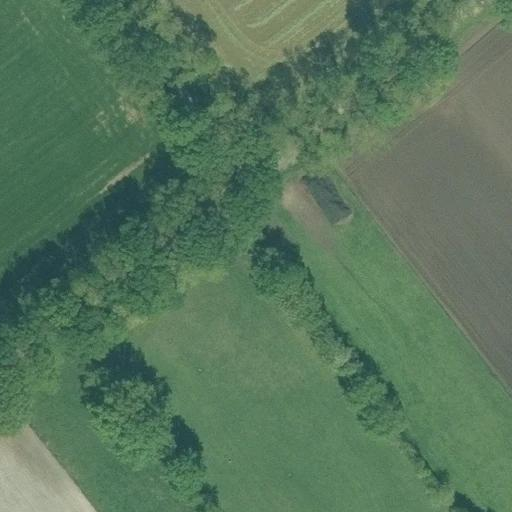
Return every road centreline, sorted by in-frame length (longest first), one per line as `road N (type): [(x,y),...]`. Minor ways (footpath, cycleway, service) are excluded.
road 1 (track): [(0,378),(480,0)]
road 2 (unclassified): [(247,181),(110,0)]
